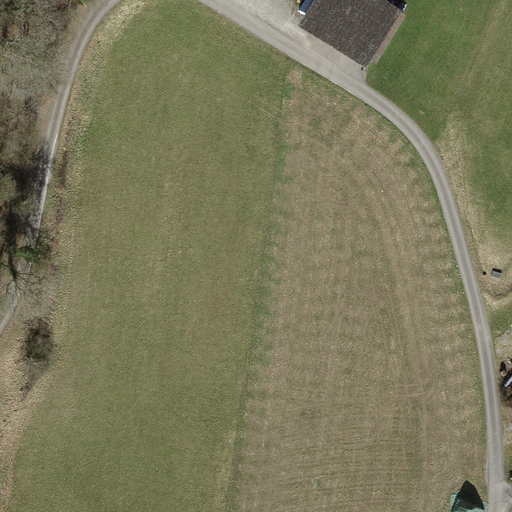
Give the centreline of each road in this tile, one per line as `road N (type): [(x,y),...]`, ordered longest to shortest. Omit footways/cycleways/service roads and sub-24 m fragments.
road 1 (track): [(498,511),(479,314),(430,150),(406,118),(209,0)]
road 2 (track): [(109,0),(78,47),(26,261),(0,322)]
